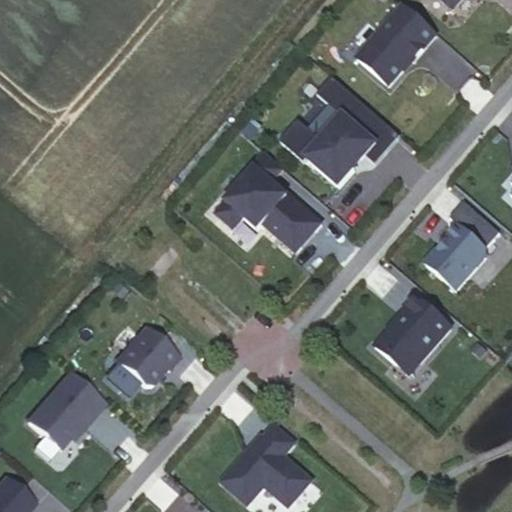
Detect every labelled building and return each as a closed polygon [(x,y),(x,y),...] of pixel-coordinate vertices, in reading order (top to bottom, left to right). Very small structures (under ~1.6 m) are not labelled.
[(464,0),(443,0),(456,10),(464,0)] [(406,8),(360,60),(393,89),(440,37),(406,8)] [(402,139),(337,80),(322,96),(344,118),(325,143),(301,124),(285,144),(345,191),(358,172),(352,168),(358,160),(362,164),(365,158),(377,167),(402,139)] [(286,171),(267,156),(221,216),(239,231),(248,221),(263,232),(267,228),(300,256),(325,225),(276,185),(286,171)] [(490,255),(457,227),(428,266),(459,295),(490,255)] [(453,330),(414,298),(377,350),(411,378),(453,330)] [(181,361),(147,332),(118,364),(146,390),(153,389),(181,361)] [(107,406),(72,375),(31,424),(63,451),(94,414),(99,418),(107,406)] [(280,456),(261,438),(223,487),(250,508),(268,490),(291,510),(314,485),(303,473),(311,461),(290,444),(280,456)] [(30,511),(34,508),(5,480),(0,486),(0,511),(30,511)]
